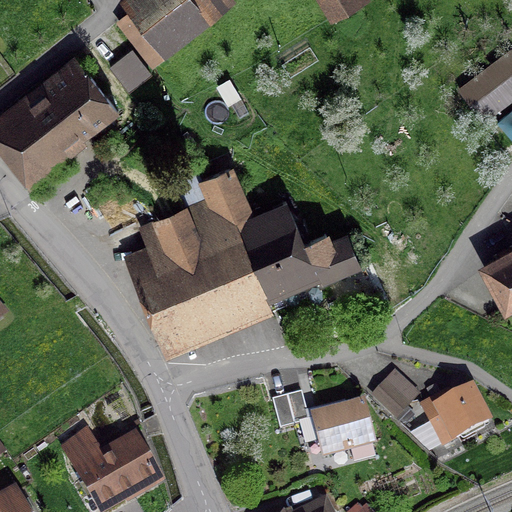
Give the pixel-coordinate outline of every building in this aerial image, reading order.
[(136,12),(120,25),(149,62),(226,0),(131,0),(128,3),(136,12)] [(352,0),(320,0),(329,17),(355,3),(352,0)] [(459,90),(483,120),(511,98),(511,55),(509,52),(459,90)] [(133,53),(115,68),(130,88),(149,74),(133,53)] [(74,63),(0,125),(0,145),(31,182),(115,111),(74,63)] [(154,253),(131,262),(164,349),(268,309),(264,298),(357,263),(339,216),(296,232),(286,206),(246,221),(228,176),(206,184),(213,203),(145,229),(154,253)] [(511,253),(488,265),(509,306),(511,304),(511,253)] [(372,402),(393,420),(414,396),(393,378),(372,402)] [(299,394),(270,402),(277,428),(306,420),(299,394)] [(472,394),(428,416),(442,445),(486,422),(472,394)] [(361,409),(313,422),(323,457),(371,444),(361,409)] [(66,448),(101,511),(157,481),(134,441),(100,460),(87,437),(66,448)] [(0,511),(27,511),(16,491),(0,499),(0,511)]
